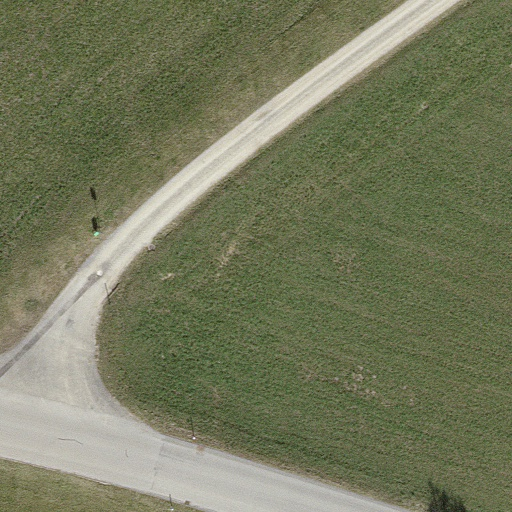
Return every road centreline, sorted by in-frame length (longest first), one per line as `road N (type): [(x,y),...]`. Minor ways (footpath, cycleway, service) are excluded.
road 1 (track): [(28,433),(88,309),(157,220),(291,108),(445,0)]
road 2 (tertiary): [(0,426),(289,511)]
